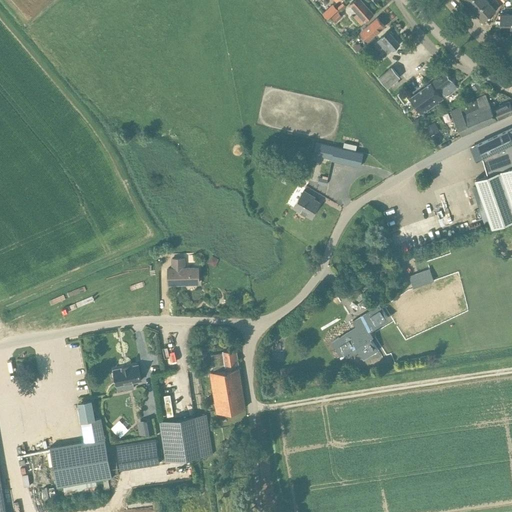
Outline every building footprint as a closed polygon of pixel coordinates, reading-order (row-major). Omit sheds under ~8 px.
[(361,24),(373,14),(361,0),(353,0),(350,3),(357,12),(354,15),(361,24)] [(476,10),(487,0),(486,0),(469,0),(468,1),(476,10)] [(487,0),(476,10),(483,19),(495,9),(487,0)] [(332,4),(327,8),(332,14),(337,9),(332,4)] [(336,21),(342,16),(338,11),(332,16),(336,21)] [(511,29),(511,13),(501,14),(500,29),(511,29)] [(368,40),(384,26),(377,17),(360,32),(368,40)] [(388,53),(400,43),(389,30),(377,40),(388,53)] [(373,56),(367,60),(375,69),(380,64),(373,56)] [(387,87),(400,76),(392,66),(379,77),(387,87)] [(457,87),(446,72),(431,82),(410,97),(421,113),(443,98),(438,92),(440,90),(444,96),(457,87)] [(492,109),(487,98),(486,95),(451,110),(462,135),(511,112),(511,107),(509,102),(492,109)] [(413,121),(414,123),(416,126),(427,120),(424,115),(413,121)] [(436,122),(425,127),(428,133),(438,127),(436,122)] [(488,160),(511,148),(511,127),(508,130),(477,144),(470,147),(475,159),(486,154),(488,160)] [(317,142),(314,154),(332,158),(332,160),(345,163),(360,166),(360,163),(363,153),(355,151),(343,148),(317,142)] [(511,148),(488,160),(483,162),(488,174),(492,172),(511,165),(511,148)] [(476,178),(492,225),(511,218),(511,165),(492,172),(488,174),(476,178)] [(319,176),(317,183),(326,185),(327,178),(319,176)] [(314,198),(315,197),(303,190),(293,208),(311,218),(320,202),(314,198)] [(436,248),(430,250),(433,258),(439,255),(436,248)] [(211,255),(208,260),(208,263),(214,266),(218,259),(211,255)] [(168,267),(168,285),(199,284),(199,266),(185,267),(185,258),(172,258),(172,267),(168,267)] [(414,287),(434,280),(430,268),(409,275),(414,287)] [(373,335),(372,333),(370,330),(388,318),(379,304),(352,321),(356,326),(333,341),(341,355),(356,346),(364,358),(378,349),(370,337),(373,335)] [(217,412),(245,407),(236,349),(223,351),(223,352),(212,354),(214,371),(210,371),(217,412)] [(114,371),(113,373),(113,375),(115,377),(116,385),(125,383),(126,389),(134,388),(133,382),(141,380),(138,364),(129,366),(129,365),(122,366),(122,367),(113,369),(114,371)] [(170,395),(164,396),(167,417),(173,416),(170,395)] [(85,440),(50,446),(55,473),(58,486),(112,476),(109,459),(101,417),(95,418),(92,402),(79,404),(85,440)] [(213,454),(206,413),(159,421),(166,461),(213,454)] [(117,422),(111,430),(122,438),(129,429),(117,422)] [(156,438),(114,445),(119,471),(160,464),(156,438)]
